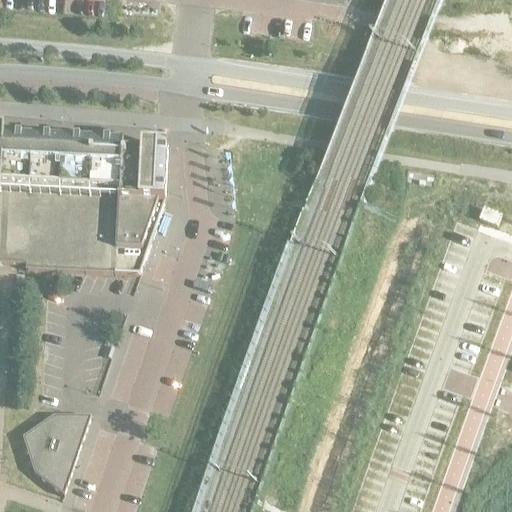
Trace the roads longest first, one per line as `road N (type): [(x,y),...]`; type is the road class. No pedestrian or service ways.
road 1 (tertiary): [(511,115),(188,64)]
road 2 (tertiary): [(189,90),(511,137)]
road 3 (residential): [(169,321),(72,304),(71,404),(131,425)]
road 4 (residential): [(189,90),(199,227),(169,321)]
road 5 (tertiary): [(0,73),(189,90)]
road 6 (tertiary): [(188,64),(0,43)]
